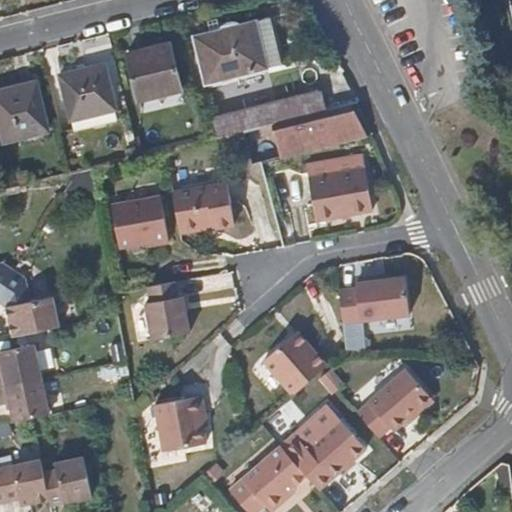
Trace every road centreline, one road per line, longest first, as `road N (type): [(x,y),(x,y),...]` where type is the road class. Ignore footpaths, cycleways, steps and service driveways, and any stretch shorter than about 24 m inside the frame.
road 1 (residential): [(343,0),(511,357)]
road 2 (residential): [(152,0),(0,38)]
road 3 (residential): [(511,411),(404,511)]
